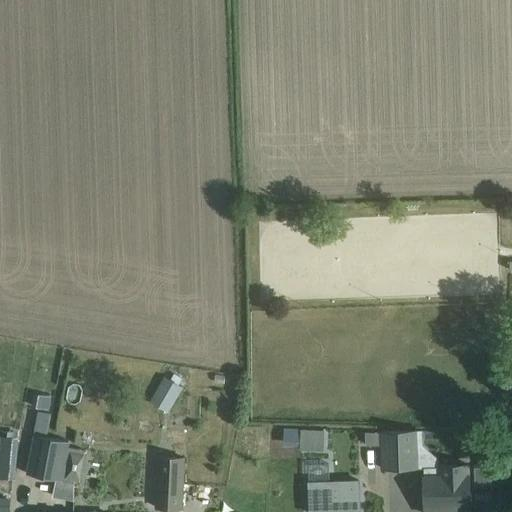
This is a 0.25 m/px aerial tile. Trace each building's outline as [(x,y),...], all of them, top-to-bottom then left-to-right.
[(168,412),(182,387),(165,376),(149,402),(168,412)] [(46,438),(51,414),(38,411),(33,436),(46,438)] [(300,449),(323,450),(324,429),(301,428),(300,446),(300,449)] [(382,431),(366,430),(366,443),(382,443),(383,469),(417,468),(416,430),(385,431),(382,431)] [(0,477),(14,479),(19,437),(2,436),(0,452),(0,477)] [(33,436),(26,473),(57,479),(62,480),(69,446),(69,443),(46,438),(33,436)] [(69,446),(62,480),(74,482),(78,483),(85,449),(69,446)] [(182,508),(184,458),(158,457),(156,507),(182,508)] [(329,463),(308,464),(308,482),(309,511),(359,511),(358,480),(330,481),(329,463)] [(438,467),(423,467),(424,477),(424,494),(425,511),(469,511),(470,511),(469,492),(468,466),(452,467),(438,467)] [(490,467),(474,467),(475,485),(491,485),(490,467)] [(474,511),(492,511),(492,498),(474,499),(474,511)]
